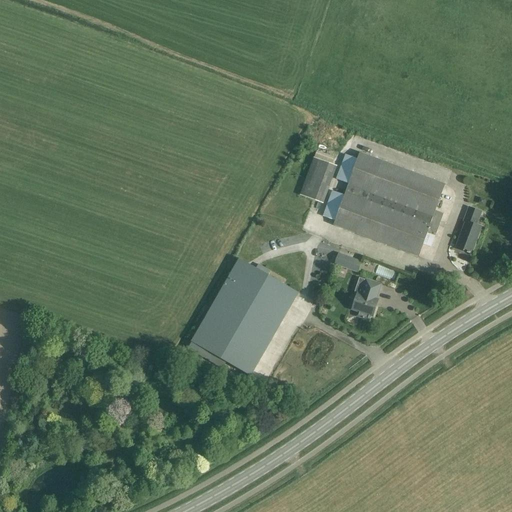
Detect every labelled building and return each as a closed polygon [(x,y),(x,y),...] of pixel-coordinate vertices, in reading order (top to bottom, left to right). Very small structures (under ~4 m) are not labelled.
[(360,152),(334,225),(419,257),(429,231),(436,234),(444,213),(436,211),(445,184),(360,152)] [(323,204),(337,165),(312,156),(298,195),(323,204)] [(469,207),(464,221),(466,222),(456,247),(471,253),(481,227),(477,225),(481,212),(469,207)] [(339,252),(334,265),(358,273),(362,261),(339,252)] [(250,376),(298,292),(239,259),(191,342),(250,376)] [(376,270),(387,276),(390,270),(379,265),(376,270)] [(377,300),(376,299),(375,299),(380,285),(365,280),(361,294),(357,293),(351,309),(357,311),(356,316),(368,320),(369,315),(372,316),(376,306),(377,302),(378,300),(377,300)]
